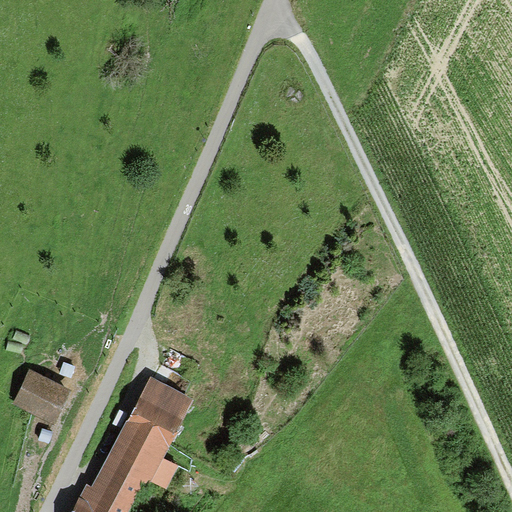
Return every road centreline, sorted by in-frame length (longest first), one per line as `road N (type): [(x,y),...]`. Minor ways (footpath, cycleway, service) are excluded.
road 1 (unclassified): [(272,0),(119,356),(42,511)]
road 2 (track): [(267,13),(294,35),(511,493)]
